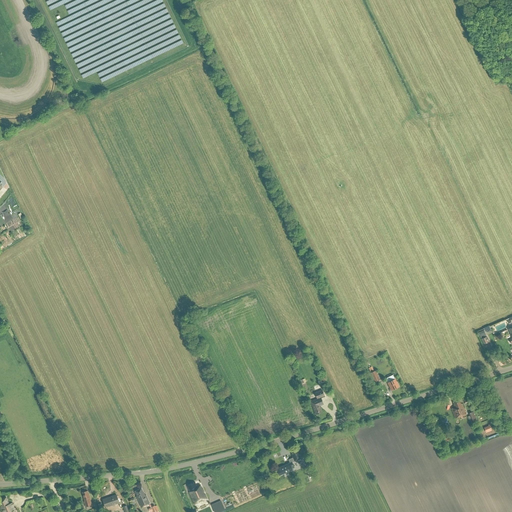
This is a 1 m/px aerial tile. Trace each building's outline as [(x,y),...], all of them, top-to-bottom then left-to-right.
[(486,336),(484,330),(478,333),(481,338),(481,339),(483,344),(489,341),(487,336),(486,336)] [(380,379),(375,370),(371,372),(375,382),(380,379)] [(388,383),(391,391),(399,387),(395,379),(395,380),(393,376),(387,378),(389,382),(388,383)] [(317,399),(321,397),(324,396),(322,390),(315,393),(317,399)] [(321,397),(317,399),(310,402),(316,414),(322,412),(320,406),(324,404),(321,397)] [(459,399),(453,402),(455,408),(451,409),(455,419),(467,415),(464,406),(462,407),(459,399)] [(290,463),(276,469),(278,473),(279,475),(283,473),(292,469),(292,468),(294,467),(293,463),(294,463),(302,459),(300,454),(299,454),(296,449),(291,452),(293,458),(292,458),(289,460),(290,463)] [(195,482),(187,485),(190,492),(189,492),(194,504),(199,502),(198,501),(202,499),(205,497),(206,497),(205,494),(204,494),(203,492),(204,492),(202,488),(201,488),(200,488),(199,486),(197,487),(197,486),(195,482)] [(144,493),(141,488),(135,491),(137,496),(136,496),(141,507),(150,503),(146,495),(144,495),(143,493),(144,493)] [(88,490),(82,492),(84,501),(83,501),(85,507),(86,506),(87,509),(92,508),(91,505),(88,490)] [(119,502),(116,495),(103,499),(106,507),(119,502)] [(0,503),(2,508),(1,509),(2,511),(16,511),(12,502),(9,504),(6,497),(0,499),(0,503)]
